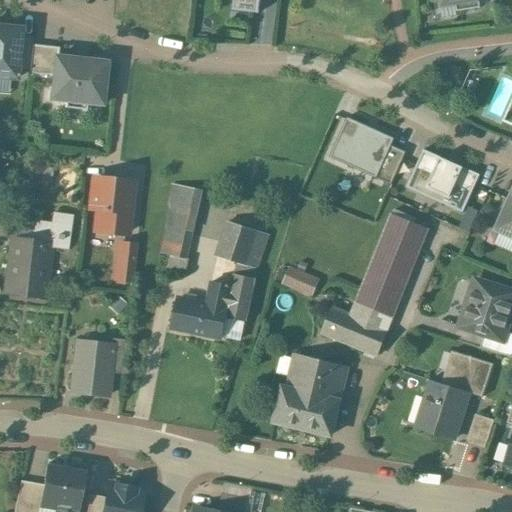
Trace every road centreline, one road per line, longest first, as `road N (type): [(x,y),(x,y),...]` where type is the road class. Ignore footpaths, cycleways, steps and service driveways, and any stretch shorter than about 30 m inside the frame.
road 1 (residential): [(27,0),(147,50),(324,68),(511,158)]
road 2 (residential): [(183,452),(436,498)]
road 3 (residential): [(0,426),(183,452)]
